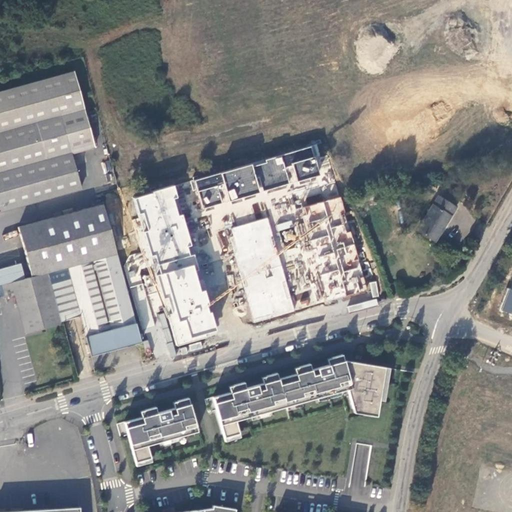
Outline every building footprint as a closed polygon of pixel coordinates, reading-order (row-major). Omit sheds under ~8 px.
[(342,174),(511,159),(511,45),(510,17),(478,20),(477,7),(460,8),(462,25),(437,27),(435,0),(328,0),(332,36),(330,37),(337,117),(342,174)] [(264,10),(268,25),(298,19),(295,3),(264,10)] [(0,211),(83,189),(74,154),(96,147),(75,70),(0,90),(0,211)] [(279,92),(309,86),(306,70),(276,76),(279,92)] [(270,158),(280,190),(295,185),(322,177),(313,146),(270,158)] [(237,168),(246,200),(264,194),(280,190),(270,158),(237,168)] [(246,200),(237,168),(193,180),(203,212),(228,205),(246,200)] [(421,188),(419,180),(397,184),(398,193),(421,188)] [(152,267),(194,255),(182,208),(176,186),(131,196),(152,267)] [(457,207),(438,195),(417,230),(436,242),(457,207)] [(313,253),(325,301),(368,291),(341,198),(301,207),(313,253)] [(48,271),(117,253),(103,203),(18,226),(31,276),(48,271)] [(236,219),(237,225),(256,220),(254,214),(236,219)] [(228,229),(252,320),(293,311),(280,262),(267,218),(228,229)] [(140,338),(117,253),(48,271),(61,321),(79,316),(90,352),(140,338)] [(152,267),(175,347),(218,335),(207,298),(194,255),(152,267)] [(137,270),(127,272),(139,311),(148,308),(137,270)] [(24,333),(62,322),(61,321),(48,271),(31,276),(1,284),(5,298),(14,295),(24,333)] [(511,284),(510,289),(508,288),(508,289),(501,310),(500,309),(500,310),(511,314),(511,284)] [(154,313),(163,310),(157,291),(148,293),(154,313)] [(153,319),(140,322),(142,329),(154,327),(153,319)] [(141,342),(140,338),(90,352),(91,356),(141,342)] [(228,391),(211,397),(225,444),(241,440),(235,421),(248,417),(249,423),(274,416),(272,410),(285,407),(286,410),(303,406),(302,402),(317,398),(318,402),(342,395),(340,391),(347,389),(353,413),(377,417),(380,401),(385,401),(390,368),(344,359),(342,353),(325,358),(327,364),(311,368),(309,363),(293,367),(294,373),(278,378),(276,372),(260,376),(261,382),(245,387),(243,381),(227,385),(228,391)] [(139,417),(122,421),(122,422),(117,424),(120,437),(126,436),(135,468),(152,464),(147,446),(161,442),(162,445),(182,440),(181,436),(198,432),(199,431),(195,416),(193,416),(188,397),(170,401),(172,407),(156,412),(154,406),(138,411),(139,417)]
